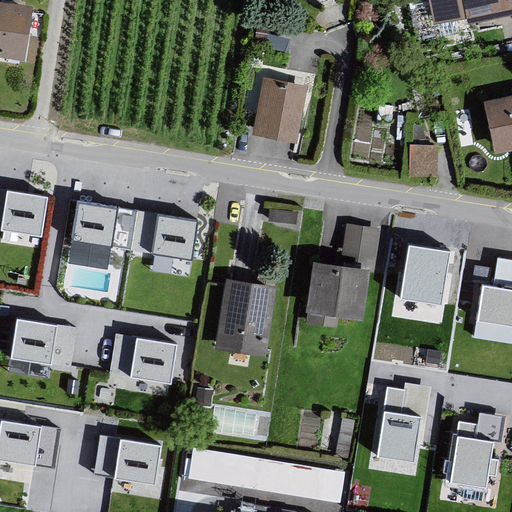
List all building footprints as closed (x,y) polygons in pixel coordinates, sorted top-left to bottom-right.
[(511,0),(426,0),(432,28),(463,22),(464,27),(511,18),(511,0)] [(0,62),(24,65),(29,11),(0,6),(0,62)] [(304,92),(264,84),(253,138),(292,146),(304,92)] [(511,100),(483,106),(492,156),(511,152),(511,100)] [(436,145),(410,145),(410,178),(436,178),(436,145)] [(48,196),(0,188),(0,228),(41,236),(48,196)] [(137,210),(76,199),(69,239),(130,250),(137,210)] [(199,221),(138,210),(131,250),(192,261),(199,221)] [(378,227),(346,222),(341,256),(374,260),(378,227)] [(452,253),(411,245),(401,296),(442,303),(452,253)] [(492,284),(482,283),(477,319),(511,324),(511,261),(496,259),(492,284)] [(369,274),(312,266),(307,319),(361,325),(369,274)] [(274,292),(226,283),(213,353),(261,361),(274,292)] [(77,327),(16,316),(9,356),(70,367),(77,327)] [(178,344),(117,333),(110,373),(171,383),(178,344)] [(405,390),(389,387),(375,459),(418,467),(433,386),(407,381),(405,390)] [(476,424),(461,422),(452,481),(485,486),(492,441),(502,442),(506,415),(478,411),(476,424)] [(62,429),(1,418),(0,422),(0,458),(55,468),(62,429)] [(161,444),(100,433),(93,473),(154,483),(161,444)] [(188,471),(341,493),(346,462),(193,439),(188,471)]
